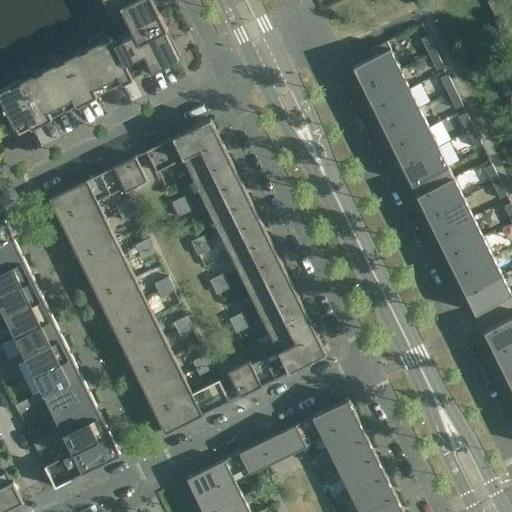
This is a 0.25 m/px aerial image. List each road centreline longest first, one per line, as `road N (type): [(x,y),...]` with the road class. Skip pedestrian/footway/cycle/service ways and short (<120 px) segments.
road 1 (residential): [(511,460),(304,45)]
road 2 (residential): [(66,511),(368,364)]
road 3 (residential): [(368,364),(231,81)]
road 4 (residential): [(0,199),(231,81)]
road 5 (secondary): [(413,358),(328,183)]
road 6 (secondary): [(504,511),(413,358)]
road 7 (secondary): [(413,358),(474,511)]
road 8 (residential): [(441,511),(368,364)]
road 9 (secondary): [(256,68),(328,183)]
road 10 (secondary): [(328,183),(280,57)]
